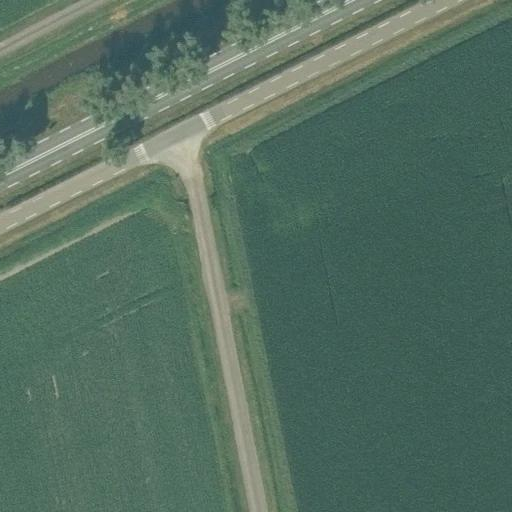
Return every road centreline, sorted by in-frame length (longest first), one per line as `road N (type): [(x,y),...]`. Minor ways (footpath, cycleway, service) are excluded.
road 1 (unclassified): [(0,225),(442,0)]
road 2 (primary): [(0,176),(356,0)]
road 3 (track): [(261,511),(192,176),(172,138)]
